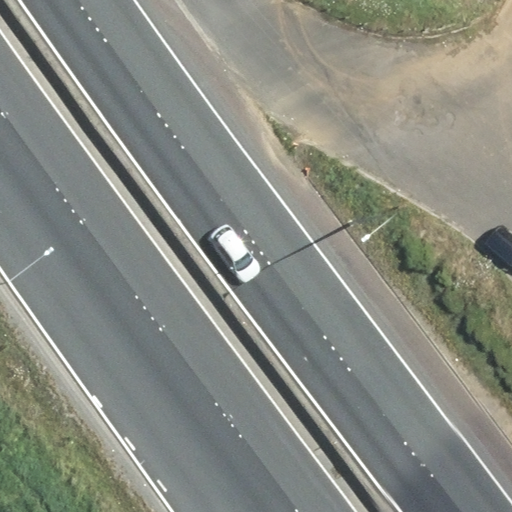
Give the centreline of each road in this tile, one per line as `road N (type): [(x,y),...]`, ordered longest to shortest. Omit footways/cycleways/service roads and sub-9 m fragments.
road 1 (motorway): [(89,0),(466,511)]
road 2 (motorway): [(294,511),(0,82)]
